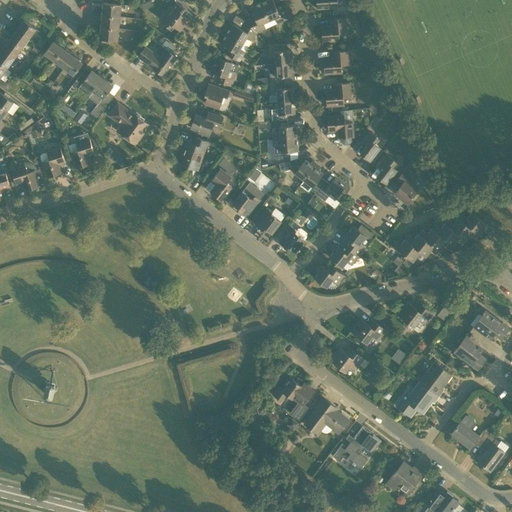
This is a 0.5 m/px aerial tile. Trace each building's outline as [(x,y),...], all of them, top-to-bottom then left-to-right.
[(119,4),(119,0),(109,0),(109,3),(103,2),(100,39),(118,40),(121,4),(119,4)] [(276,7),(273,0),(267,0),(261,3),(269,21),(275,18),(277,23),(292,17),(286,2),(276,7)] [(316,0),(317,9),(338,7),(337,0),(316,0)] [(187,11),(176,3),(172,8),(170,6),(160,19),(171,27),(173,24),(181,30),(188,20),(184,16),(187,11)] [(257,33),(266,29),(264,23),(269,21),(261,3),(250,8),(254,16),(246,20),(257,32),(257,33)] [(359,30),(366,27),(359,12),(352,15),(359,30)] [(322,42),(340,41),(339,33),(347,32),(346,18),(333,19),(333,25),(321,26),(322,42)] [(29,38),(36,29),(24,20),(17,30),(29,38)] [(257,32),(246,20),(241,28),(233,23),(227,33),(244,44),(244,43),(247,38),(252,41),(257,33),(257,32)] [(143,29),(149,33),(153,27),(147,23),(143,29)] [(22,48),(29,38),(17,30),(10,39),(22,48)] [(240,62),(246,52),(241,49),(244,44),(227,33),(221,44),(229,49),(226,54),(240,62)] [(15,58),(22,48),(10,39),(3,49),(15,58)] [(41,47),(45,42),(40,39),(37,43),(41,47)] [(166,39),(161,45),(167,49),(172,53),(176,47),(166,39)] [(54,60),(63,48),(53,41),(44,53),(54,60)] [(37,43),(34,47),(32,49),(37,52),(41,47),(37,43)] [(285,50),(285,44),(268,45),(269,57),(275,57),(275,64),(292,63),(291,50),(285,50)] [(161,57),(145,46),(138,56),(164,75),(177,57),(172,53),(167,49),(161,57)] [(64,68),(73,56),(63,48),(54,60),(64,68)] [(0,62),(7,68),(15,58),(3,49),(0,52),(0,62)] [(325,74),(342,73),(341,65),(349,64),(348,50),(335,51),(335,58),(324,58),(325,74)] [(74,75),(83,63),(73,56),(64,68),(74,75)] [(232,62),(217,57),(214,64),(213,64),(211,71),(221,75),(219,82),(231,86),(236,73),(238,74),(240,67),(239,65),(232,62)] [(22,63),(27,67),(31,62),(26,58),(22,63)] [(23,72),(27,67),(22,63),(18,68),(23,72)] [(270,83),(285,82),(285,76),(293,76),(292,63),(275,64),(276,71),(269,71),(270,83)] [(103,78),(92,69),(87,75),(82,72),(68,91),(72,93),(74,95),(79,88),(89,96),(103,78)] [(36,86),(39,82),(34,78),(30,83),(36,86)] [(98,118),(114,95),(109,91),(113,86),(103,78),(89,96),(99,103),(91,113),(98,118)] [(327,106),(344,105),(343,97),(351,97),(350,81),(336,82),(337,90),(326,91),(327,106)] [(41,90),(44,85),(39,82),(36,86),(41,90)] [(286,88),(285,82),(270,83),(271,95),(277,94),(278,101),(294,100),(294,87),(286,88)] [(8,92),(12,86),(7,83),(4,88),(8,92)] [(222,109),(224,108),(226,108),(227,106),(230,98),(228,97),(230,91),(209,83),(205,95),(207,96),(205,103),(222,109)] [(253,102),(255,95),(237,88),(234,95),(253,102)] [(0,105),(7,111),(13,102),(8,98),(3,94),(0,91),(0,105)] [(53,103),(57,98),(52,95),(48,100),(53,103)] [(272,121),(288,120),(287,114),(295,113),(294,100),(278,101),(278,109),(272,109),(272,121)] [(62,101),(59,106),(66,111),(69,106),(62,101)] [(135,114),(119,101),(109,114),(125,127),(120,133),(135,144),(142,136),(140,135),(148,124),(135,113),(135,114)] [(87,115),(81,110),(76,117),(83,122),(87,115)] [(220,127),(223,117),(208,112),(206,118),(196,114),(191,128),(199,130),(199,132),(209,136),(213,125),(220,127)] [(345,123),(344,115),(340,115),(332,116),(327,116),(328,132),(340,131),(341,141),(344,144),(349,144),(352,141),(352,137),(354,137),(353,122),(345,123)] [(25,122),(28,126),(34,121),(32,118),(25,122)] [(288,125),(288,120),(272,121),(273,128),(273,132),(273,133),(273,139),(274,139),(274,140),(280,139),(297,138),(296,125),(288,125)] [(21,131),(28,126),(25,122),(19,127),(21,131)] [(39,129),(37,122),(28,129),(29,132),(32,131),(39,129)] [(40,128),(39,129),(32,131),(34,138),(43,135),(40,128)] [(370,161),(381,147),(376,143),(380,139),(370,131),(362,141),(367,145),(360,154),(370,161)] [(11,141),(17,136),(14,133),(8,137),(11,141)] [(198,170),(208,141),(195,136),(193,143),(186,141),(184,149),(185,150),(181,164),(198,170)] [(4,146),(11,141),(8,137),(6,139),(6,138),(2,142),(4,146)] [(76,168),(91,163),(87,153),(93,151),(90,138),(76,142),(69,145),(71,152),(76,168)] [(274,148),(275,159),(290,158),(290,152),(298,151),(297,138),(280,139),(274,140),(273,141),(273,146),(274,147),(274,148)] [(47,178),(62,173),(58,162),(65,160),(61,147),(47,152),(43,153),(41,155),(41,157),(42,161),(47,178)] [(228,149),(224,155),(230,160),(235,154),(228,149)] [(119,154),(114,161),(122,167),(132,163),(119,154)] [(399,170),(402,166),(401,164),(398,162),(397,162),(387,154),(379,164),(384,168),(377,177),(386,184),(398,170),(399,170)] [(218,164),(226,170),(227,171),(232,165),(233,164),(224,157),(218,164)] [(300,166),(297,164),(296,159),(279,163),(281,172),(290,169),(295,173),(304,180),(317,163),(316,163),(316,164),(312,161),(310,163),(305,160),(300,166)] [(44,183),(39,169),(38,170),(37,168),(34,164),(31,163),(26,162),(25,163),(25,165),(11,169),(15,182),(22,180),(25,191),(40,186),(40,184),(44,183)] [(315,193),(325,180),(321,177),(323,173),(318,170),(320,167),(316,164),(317,164),(317,163),(304,180),(313,187),(311,190),(315,193)] [(254,166),(250,175),(259,179),(263,170),(254,166)] [(407,203),(418,189),(412,185),(419,176),(407,167),(397,181),(401,184),(395,193),(407,203)] [(223,201),(233,188),(227,183),(232,177),(221,168),(212,179),(218,183),(210,192),(223,201)] [(0,199),(5,197),(2,186),(9,184),(5,171),(0,173),(0,199)] [(345,186),(335,178),(330,184),(325,180),(315,193),(325,201),(330,195),(335,199),(345,186)] [(247,217),(260,200),(245,188),(233,203),(239,208),(237,210),(247,217)] [(272,195),(266,202),(271,206),(276,199),(272,195)] [(311,198),(307,203),(314,208),(318,203),(311,198)] [(488,212),(496,202),(491,198),(484,208),(488,212)] [(494,216),(501,206),(496,202),(488,212),(494,216)] [(501,206),(494,216),(499,220),(506,210),(501,206)] [(303,207),(300,214),(307,218),(310,210),(303,207)] [(273,212),(267,208),(255,224),(264,231),(266,229),(272,233),(281,221),(271,213),(273,212)] [(504,223),(511,213),(506,210),(499,220),(504,223)] [(492,228),(471,212),(467,217),(461,213),(458,217),(479,234),(483,229),(489,233),(492,228)] [(479,234),(458,217),(454,223),(448,218),(445,223),(466,240),(470,234),(476,239),(479,234)] [(466,240),(445,223),(440,228),(435,224),(431,228),(453,245),(457,240),(462,244),(466,240)] [(370,231),(362,224),(358,229),(353,226),(349,232),(345,229),(342,234),(348,239),(344,244),(360,256),(367,246),(361,242),(370,231)] [(296,230),(291,226),(279,242),(288,250),(290,247),(296,252),(308,236),(307,233),(301,228),(298,228),(296,230)] [(453,245),(431,228),(427,234),(422,229),(418,234),(439,250),(444,245),(449,249),(453,245)] [(439,250),(418,234),(414,239),(408,235),(405,239),(426,256),(431,250),(436,255),(439,250)] [(426,256),(405,239),(401,244),(395,240),(392,245),(413,261),(417,256),(423,260),(426,256)] [(341,248),(334,244),(330,248),(334,251),(329,257),(343,267),(347,261),(352,264),(358,255),(359,256),(360,256),(344,244),(341,248)] [(398,255),(393,261),(398,265),(403,260),(398,255)] [(345,276),(329,263),(325,268),(319,264),(315,268),(318,271),(314,276),(327,287),(332,280),(338,285),(345,276)] [(310,278),(306,284),(310,287),(314,281),(310,278)] [(448,302),(443,309),(449,314),(454,307),(448,302)] [(417,310),(408,303),(404,307),(403,307),(398,314),(406,320),(404,323),(405,326),(407,328),(411,328),(413,325),(413,326),(419,319),(424,324),(432,313),(421,304),(417,310)] [(509,328),(486,311),(485,312),(484,311),(483,312),(484,313),(473,327),(471,326),(468,329),(473,333),(483,341),(486,336),(490,339),(495,334),(501,338),(509,328)] [(370,327),(361,319),(357,324),(356,323),(351,330),(367,343),(372,336),(377,340),(386,330),(375,321),(370,327)] [(483,341),(473,333),(468,329),(472,333),(470,337),(467,335),(455,351),(478,369),(485,359),(479,354),(483,349),(479,346),(483,341)] [(422,340),(418,345),(423,349),(427,344),(422,340)] [(349,355),(339,348),(336,353),(335,352),(329,359),(345,371),(350,365),(355,369),(364,358),(353,350),(349,355)] [(452,375),(434,362),(420,381),(439,395),(444,388),(442,387),(451,375),(452,375)] [(301,385),(290,376),(284,384),(286,386),(283,389),(279,386),(272,394),(282,402),(287,395),(292,399),(293,398),(303,406),(314,391),(303,383),(301,385)] [(439,395),(420,381),(410,394),(407,391),(396,405),(411,416),(417,408),(423,413),(422,412),(432,400),(434,402),(439,395)] [(42,392),(49,397),(52,397),(57,391),(57,388),(51,382),(48,382),(42,389),(42,392)] [(339,433),(349,420),(336,410),(337,408),(324,398),(304,424),(318,434),(321,430),(323,431),(325,432),(327,432),(329,431),(331,430),(333,428),(339,433)] [(497,404),(491,411),(497,416),(503,409),(497,404)] [(260,405),(257,409),(258,414),(264,415),(266,411),(265,406),(260,405)] [(479,436),(470,429),(475,423),(475,420),(469,415),(465,415),(451,434),(470,448),(475,442),(481,447),(490,434),(484,430),(479,436)] [(291,417),(286,425),(294,430),(299,422),(291,417)] [(372,436),(369,433),(370,432),(362,426),(347,447),(342,443),(333,456),(340,461),(343,456),(347,459),(348,458),(361,468),(368,459),(360,453),(365,447),(372,453),(381,441),(373,435),(372,436)] [(490,470),(505,452),(497,446),(500,442),(490,434),(481,447),(486,451),(478,462),(484,467),(485,466),(490,470)] [(411,469),(403,463),(404,462),(403,461),(396,471),(395,470),(387,481),(395,487),(397,485),(408,493),(423,473),(413,466),(411,469)] [(445,494),(439,489),(427,505),(429,507),(426,510),(424,511),(450,511),(459,501),(447,492),(445,494)]
